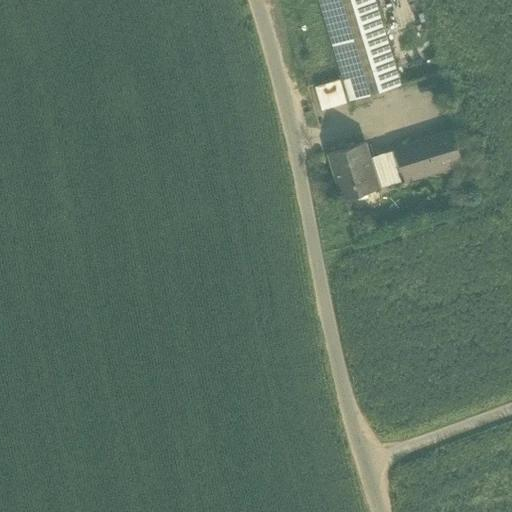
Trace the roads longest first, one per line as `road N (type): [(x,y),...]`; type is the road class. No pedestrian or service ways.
road 1 (unclassified): [(378,511),(255,0)]
road 2 (track): [(362,462),(511,407)]
